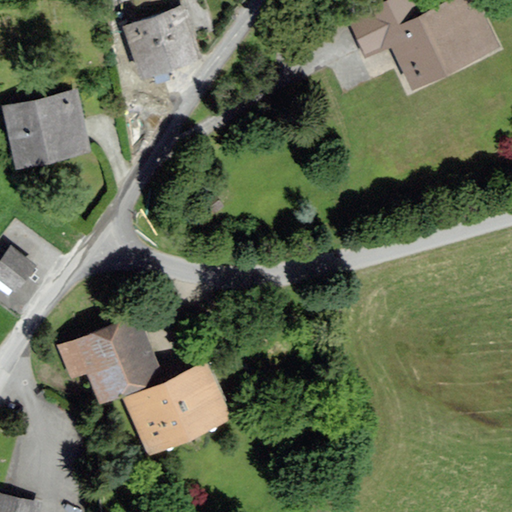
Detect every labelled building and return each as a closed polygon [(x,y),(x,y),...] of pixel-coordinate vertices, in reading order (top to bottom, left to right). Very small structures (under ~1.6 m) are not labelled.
[(500,54),(476,0),(394,0),(362,14),(399,98),(500,54)] [(193,48),(178,4),(129,21),(144,65),(193,48)] [(87,140),(75,85),(5,101),(18,156),(87,140)] [(45,255),(9,228),(0,239),(0,299),(7,305),(45,255)] [(135,310),(61,339),(73,369),(89,363),(99,388),(157,366),(135,310)] [(206,356),(127,389),(148,440),(228,406),(206,356)] [(34,511),(38,499),(4,489),(0,502),(0,511),(34,511)]
